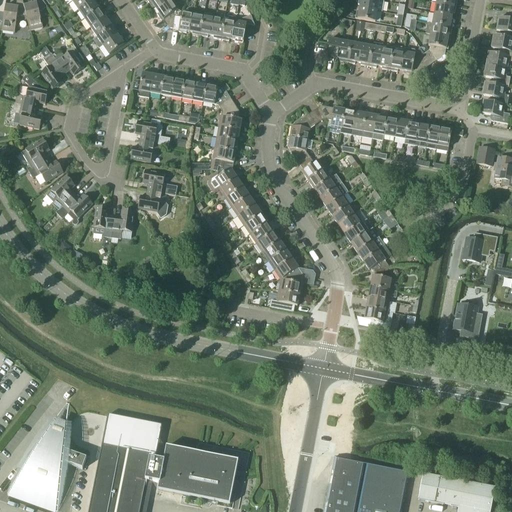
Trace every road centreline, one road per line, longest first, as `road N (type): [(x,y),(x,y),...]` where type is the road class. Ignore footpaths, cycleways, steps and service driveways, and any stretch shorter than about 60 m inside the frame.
road 1 (tertiary): [(322,369),(122,326),(48,282),(0,225)]
road 2 (residential): [(271,112),(271,179),(336,275),(322,369)]
road 3 (tertiary): [(511,406),(322,369)]
road 4 (residential): [(312,85),(456,104)]
road 5 (unclassified): [(295,511),(322,369)]
road 6 (residential): [(105,169),(95,171),(71,129),(76,105),(125,71)]
